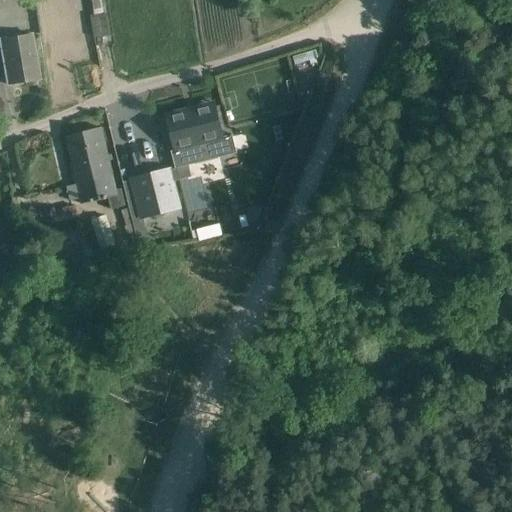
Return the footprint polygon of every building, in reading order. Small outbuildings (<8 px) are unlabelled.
[(109,36),(105,14),(91,16),(95,38),(109,36)] [(0,41),(0,46),(7,85),(38,80),(31,36),(0,41)] [(187,110),(167,115),(176,150),(171,152),(175,169),(221,157),(237,153),(233,137),(223,139),(215,106),(188,113),(187,110)] [(101,128),(66,137),(71,156),(78,185),(68,188),(71,201),(81,198),(83,204),(109,197),(112,210),(126,206),(122,189),(117,190),(113,176),(106,147),(101,128)] [(132,179),(141,218),(180,208),(170,169),(132,179)] [(55,210),(58,222),(79,218),(76,206),(55,210)] [(106,216),(91,220),(100,248),(114,244),(106,216)] [(146,227),(135,230),(137,238),(149,235),(146,227)]
